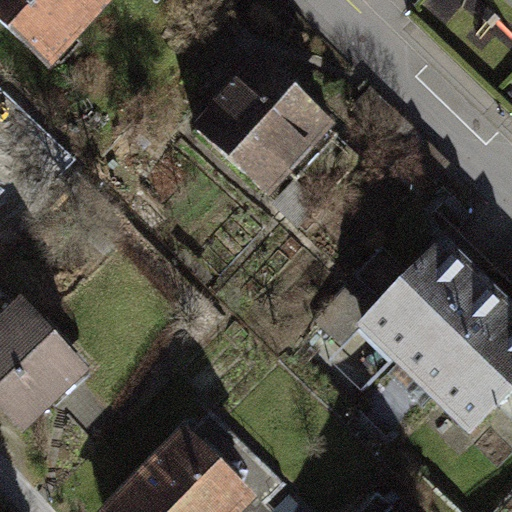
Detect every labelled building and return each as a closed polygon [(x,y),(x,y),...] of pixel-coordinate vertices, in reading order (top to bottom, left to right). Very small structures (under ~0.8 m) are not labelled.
[(153,0),(0,0),(0,70),(49,115),(153,0)] [(333,137),(255,63),(189,132),(267,207),(333,137)] [(485,286),(440,244),(356,331),(401,374),(485,286)] [(511,327),(511,311),(485,286),(401,375),(436,407),(511,327)] [(511,393),(511,327),(436,407),(469,439),(511,393)] [(26,339),(0,364),(0,437),(32,470),(95,410),(26,339)] [(182,429),(99,511),(243,511),(255,501),(182,429)]
